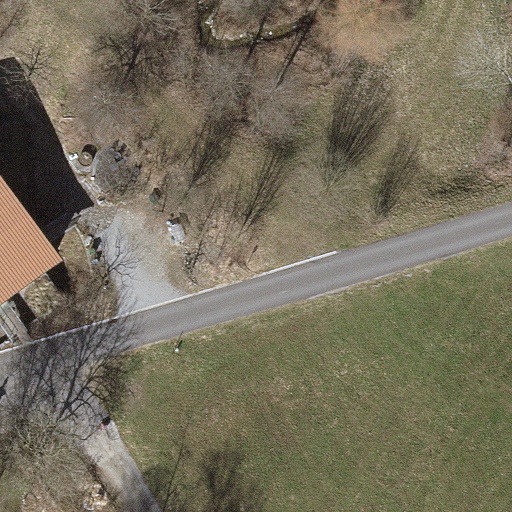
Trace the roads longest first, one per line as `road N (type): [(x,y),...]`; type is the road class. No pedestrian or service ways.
road 1 (residential): [(0,375),(511,224)]
road 2 (track): [(127,511),(36,365)]
